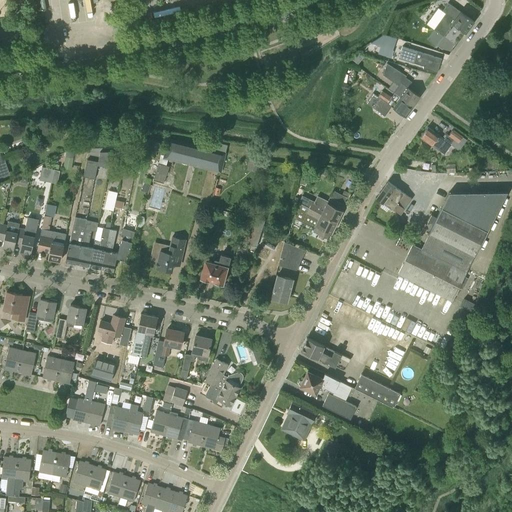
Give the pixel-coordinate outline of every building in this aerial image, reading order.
[(465,33),(474,21),(449,2),(443,10),(446,12),(441,19),(434,28),(444,36),(453,24),(465,33)] [(393,50),(397,37),(384,33),(383,34),(371,42),(393,50)] [(402,46),(398,58),(414,62),(414,63),(424,66),(423,68),(437,72),(441,58),(402,46)] [(383,74),(398,84),(393,92),(395,93),(399,96),(413,106),(420,96),(401,83),(406,76),(387,63),(383,74)] [(382,91),(378,96),(392,106),(405,116),(413,106),(399,96),(395,93),(391,97),(382,91)] [(378,103),(375,109),(385,116),(389,110),(378,103)] [(453,129),(449,135),(447,134),(443,138),(427,127),(420,136),(445,155),(449,149),(452,145),(450,144),(454,139),(459,142),(463,136),(453,129)] [(220,172),(225,153),(169,138),(164,158),(190,164),(220,172)] [(159,155),(162,143),(148,140),(145,151),(159,155)] [(109,168),(112,155),(102,152),(98,165),(109,168)] [(72,167),(73,159),(65,157),(64,165),(72,167)] [(95,179),(98,161),(87,159),(84,176),(95,179)] [(158,163),(158,161),(150,159),(146,175),(154,177),(158,163)] [(258,172),(261,161),(249,159),(247,169),(258,172)] [(485,159),(484,167),(492,168),(494,160),(485,159)] [(158,163),(154,177),(153,180),(164,182),(166,175),(167,175),(170,165),(158,163)] [(40,179),(52,182),(54,169),(42,167),(40,179)] [(54,169),(52,182),(57,183),(60,170),(54,169)] [(400,214),(406,206),(411,198),(388,181),(382,189),(375,198),(383,203),(383,202),(392,209),(392,208),(400,214)] [(144,182),(141,190),(147,192),(150,184),(144,182)] [(113,210),(119,185),(112,183),(110,190),(109,190),(105,208),(113,210)] [(346,196),(346,197),(348,198),(350,193),(343,190),(341,194),(346,196)] [(421,248),(421,249),(466,271),(474,256),(475,257),(508,191),(449,192),(428,233),(429,234),(422,248),(421,248)] [(309,207),(337,221),(343,208),(346,203),(331,195),(328,202),(327,202),(323,209),(322,208),(321,205),(313,201),(309,207)] [(124,201),(116,199),(114,207),(122,209),(124,201)] [(337,221),(309,207),(299,202),(297,209),(294,218),(302,222),(306,214),(315,218),(317,222),(315,225),(316,225),(313,231),(320,234),(318,237),(323,239),(325,237),(328,239),(331,233),(337,221)] [(66,233),(49,230),(52,217),(45,215),(37,249),(49,251),(48,258),(61,260),(66,233)] [(19,227),(16,239),(22,241),(19,251),(31,254),(39,219),(28,216),(25,229),(19,227)] [(78,263),(87,220),(87,219),(75,216),(66,261),(78,263)] [(252,216),(250,223),(263,227),(265,220),(252,216)] [(87,220),(78,263),(90,266),(93,247),(89,246),(92,230),(96,231),(98,222),(87,220)] [(1,224),(0,230),(0,235),(5,237),(2,247),(14,250),(16,239),(19,227),(20,223),(9,221),(8,225),(1,224)] [(263,227),(250,223),(244,243),(257,247),(263,227)] [(94,243),(93,247),(90,266),(102,268),(109,230),(105,229),(103,228),(100,244),(94,243)] [(110,228),(109,230),(102,268),(114,271),(116,257),(117,252),(112,251),(117,230),(110,228)] [(117,252),(116,257),(126,260),(135,231),(124,228),(121,236),(123,236),(118,252),(117,252)] [(180,265),(186,239),(172,236),(170,245),(154,242),(150,259),(157,261),(156,267),(172,271),(173,264),(180,265)] [(284,241),(279,264),(297,269),(306,250),(284,241)] [(466,271),(421,249),(412,244),(398,273),(452,300),(459,287),(462,289),(468,278),(464,276),(466,271)] [(205,260),(201,277),(216,282),(215,284),(221,285),(221,283),(223,284),(230,257),(221,254),(219,260),(215,259),(214,262),(205,260)] [(277,275),(272,297),(287,301),(293,279),(277,275)] [(29,300),(22,298),(22,296),(15,295),(16,293),(7,291),(3,309),(13,311),(12,318),(24,320),(29,300)] [(50,300),(40,298),(37,313),(31,312),(27,331),(30,331),(34,332),(37,319),(43,321),(44,316),(52,317),(55,307),(56,307),(57,300),(50,298),(50,300)] [(460,306),(471,311),(475,303),(464,298),(460,306)] [(67,325),(73,326),(74,322),(83,324),(85,313),(86,313),(88,306),(80,305),(80,306),(70,304),(67,320),(59,318),(56,337),(64,338),(67,325)] [(141,353),(149,315),(148,314),(147,313),(144,313),(143,313),(141,313),(134,343),(136,343),(134,352),(141,353)] [(112,323),(107,322),(101,320),(98,330),(104,332),(103,337),(113,340),(115,335),(122,336),(119,345),(127,346),(131,328),(122,326),(125,318),(114,315),(112,323)] [(149,315),(141,353),(140,357),(146,358),(151,336),(153,337),(158,317),(156,316),(155,315),(152,315),(151,315),(149,315)] [(179,349),(183,332),(167,328),(164,341),(159,340),(153,364),(163,366),(165,355),(167,356),(169,346),(179,349)] [(186,354),(185,354),(192,356),(191,360),(194,361),(194,356),(199,357),(198,359),(208,361),(209,354),(208,354),(212,338),(196,335),(192,351),(191,351),(191,354),(186,353),(186,354)] [(306,337),(300,349),(335,366),(340,357),(348,362),(350,358),(341,354),(306,337)] [(428,354),(431,348),(426,346),(423,351),(428,354)] [(4,368),(18,371),(23,350),(9,347),(4,368)] [(23,350),(18,371),(31,374),(36,353),(23,350)] [(191,360),(192,356),(185,354),(181,377),(187,378),(191,360)] [(43,377),(56,380),(61,359),(47,356),(43,377)] [(96,358),(91,374),(111,380),(115,363),(96,358)] [(212,385),(236,396),(240,387),(237,385),(239,383),(240,384),(243,378),(243,377),(243,376),(243,375),(243,374),(242,373),(241,372),(240,372),(238,372),(229,375),(229,374),(228,376),(223,374),(228,364),(217,358),(205,381),(212,385)] [(61,359),(56,380),(70,383),(75,362),(61,359)] [(333,391),(339,380),(325,373),(322,378),(308,371),(303,380),(300,380),(298,382),(300,385),(316,393),(318,388),(322,390),(324,387),(330,390),(333,391)] [(361,373),(354,387),(393,407),(400,393),(361,373)] [(86,422),(91,400),(96,381),(88,379),(83,399),(78,397),(77,399),(69,398),(65,415),(73,417),(73,419),(86,422)] [(132,384),(120,381),(119,387),(130,390),(132,384)] [(175,387),(168,384),(163,399),(182,405),(187,390),(176,386),(175,387)] [(236,396),(212,385),(206,396),(217,402),(219,399),(231,405),(236,396)] [(334,391),(333,391),(330,390),(322,405),(350,419),(356,406),(332,394),(334,391)] [(150,407),(152,398),(144,396),(142,405),(150,407)] [(91,400),(86,422),(100,425),(105,403),(91,400)] [(290,412),(283,428),(303,437),(311,422),(311,423),(316,413),(292,402),(288,411),(290,412)] [(131,403),(130,409),(125,431),(138,434),(143,412),(137,411),(139,405),(131,403)] [(106,425),(112,426),(111,428),(125,431),(130,409),(111,405),(106,425)] [(164,435),(170,414),(156,410),(151,431),(164,435)] [(183,418),(170,414),(164,435),(178,439),(183,418)] [(201,445),(207,424),(194,420),(188,441),(201,445)] [(475,433),(478,426),(473,423),(469,430),(475,433)] [(221,428),(207,424),(201,445),(221,451),(225,437),(218,435),(221,428)] [(327,439),(320,454),(332,460),(339,446),(327,439)] [(53,474),(57,452),(43,450),(39,472),(53,474)] [(53,474),(66,477),(70,455),(57,452),(53,474)] [(375,466),(376,464),(379,459),(378,455),(375,453),(371,454),(368,460),(367,462),(368,465),(372,467),(375,466)] [(15,480),(18,458),(4,456),(2,478),(7,479),(6,494),(8,494),(14,495),(15,480)] [(18,458),(15,480),(14,495),(19,496),(20,489),(22,489),(23,480),(29,481),(32,459),(18,458)] [(86,485),(93,465),(80,460),(73,481),(86,485)] [(106,469),(93,465),(86,485),(100,490),(106,469)] [(121,496),(127,476),(114,471),(107,492),(121,496)] [(127,476),(121,496),(134,501),(141,480),(127,476)] [(153,511),(155,508),(161,487),(148,482),(141,504),(147,505),(145,511),(148,511),(147,511),(153,511)] [(66,493),(67,485),(61,483),(59,491),(66,493)] [(168,511),(174,491),(161,487),(155,508),(168,511)] [(91,499),(93,492),(86,490),(84,496),(91,499)] [(182,511),(188,495),(174,491),(168,511),(167,511),(182,511)] [(82,511),(83,511),(83,506),(84,501),(77,499),(75,511),(82,511)]
